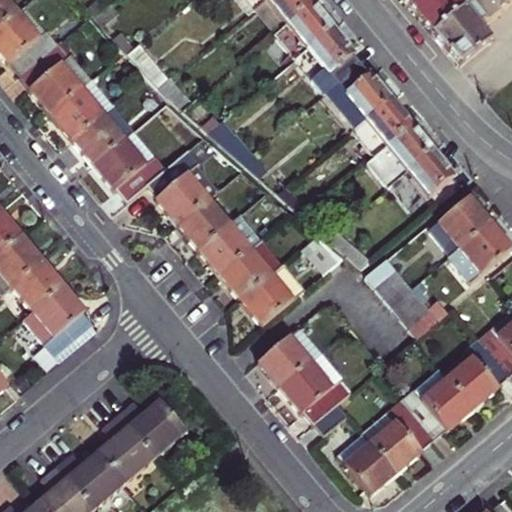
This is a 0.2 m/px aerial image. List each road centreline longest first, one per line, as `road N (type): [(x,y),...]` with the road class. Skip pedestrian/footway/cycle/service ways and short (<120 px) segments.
road 1 (residential): [(0,123),(160,319)]
road 2 (residential): [(160,319),(321,511)]
road 3 (residential): [(511,159),(473,130),(364,0)]
road 4 (residential): [(0,453),(160,319)]
road 5 (tertiary): [(511,435),(420,511)]
